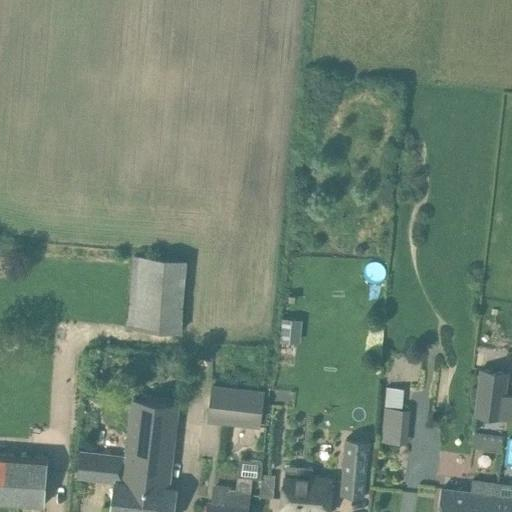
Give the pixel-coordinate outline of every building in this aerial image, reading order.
[(360,244),(354,247),(358,254),(364,251),(360,244)] [(173,303),(191,304),(193,256),(134,254),(132,327),(173,328),(173,303)] [(283,317),(281,342),(282,342),(300,343),(302,319),(285,318),(283,317)] [(479,368),(474,415),(502,419),(508,372),(479,368)] [(261,427),(265,390),(212,384),(207,421),(261,427)] [(387,385),(386,440),(407,441),(408,386),(387,385)] [(173,511),(175,501),(176,487),(169,487),(178,403),(132,398),(125,456),(80,451),(77,477),(114,481),(110,511),(173,511)] [(504,432),(474,428),(472,447),(501,451),(503,438),(503,434),(504,432)] [(363,496),(368,440),(346,438),(341,494),(363,496)] [(0,452),(0,502),(44,505),(47,456),(0,452)] [(208,505),(207,511),(246,511),(246,510),(247,505),(250,477),(261,478),(263,460),(240,457),(238,476),(236,488),(230,487),(214,486),(212,501),(208,501),(208,505)] [(284,473),(281,510),(299,511),(329,511),(333,476),(311,474),(311,475),(284,473)] [(442,485),(438,511),(491,511),(495,481),(471,478),(470,489),(442,485)] [(511,511),(511,483),(495,481),(491,511),(511,511)]
